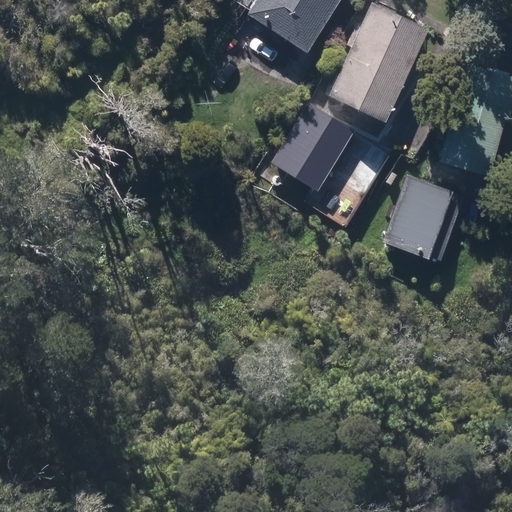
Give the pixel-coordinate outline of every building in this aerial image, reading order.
[(251,0),(246,9),(307,47),(336,0),(251,0)] [(369,0),(328,89),(386,116),(428,24),(376,0),(369,0)] [(511,101),(511,73),(465,60),(438,154),(488,168),(504,113),(508,114),(511,101)] [(327,159),(369,186),(391,150),(349,124),(327,159)] [(463,192),(406,171),(382,237),(439,258),(463,192)]
